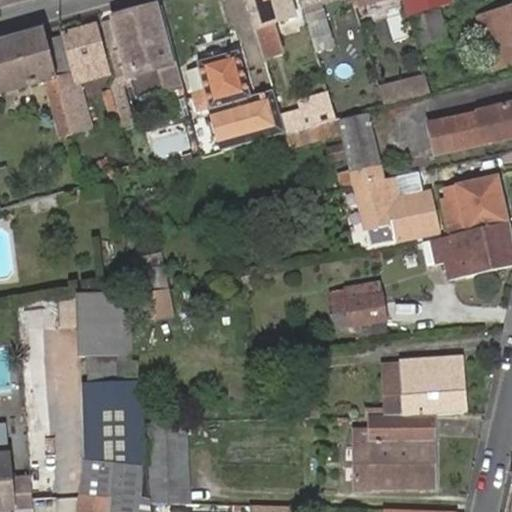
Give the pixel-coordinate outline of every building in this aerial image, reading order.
[(252,0),(246,2),(258,41),(264,40),(260,28),(295,16),(289,0),(252,0)] [(300,0),(304,14),(308,27),(312,40),(330,36),(321,4),(336,0),(300,0)] [(394,0),(350,0),(355,12),(394,0)] [(402,0),(408,21),(455,7),(452,0),(402,0)] [(511,9),(478,18),(492,71),(511,65),(511,9)] [(156,12),(103,26),(116,80),(112,88),(119,115),(127,113),(120,87),(129,84),(133,102),(182,90),(170,43),(165,44),(156,12)] [(260,28),(264,40),(308,27),(304,14),(295,16),(260,28)] [(415,22),(426,62),(437,58),(434,50),(448,46),(439,15),(415,22)] [(0,97),(1,97),(0,94),(45,82),(56,78),(48,41),(46,30),(0,42),(0,97)] [(96,30),(48,41),(56,78),(66,122),(83,117),(75,85),(107,77),(96,30)] [(204,54),(207,62),(220,58),(217,52),(204,54)] [(221,151),(285,134),(272,91),(250,97),(238,54),(220,58),(207,62),(197,64),(203,89),(194,92),(199,110),(210,108),(221,151)] [(56,78),(45,82),(58,140),(69,137),(66,122),(58,88),(56,78)] [(384,108),(429,95),(425,79),(379,92),(384,108)] [(306,99),(314,127),(336,120),(328,92),(306,99)] [(511,137),(511,103),(477,112),(477,115),(429,126),(435,154),(511,137)] [(355,189),(384,182),(369,118),(341,123),(340,119),(336,120),(314,127),(285,134),(290,150),(343,139),(355,189)] [(424,194),(419,174),(396,179),(401,200),(424,194)] [(508,225),(509,224),(496,178),(446,189),(455,227),(449,228),(451,237),(508,225)] [(396,179),(384,182),(355,189),(369,248),(440,233),(430,193),(424,194),(401,200),(396,179)] [(511,267),(511,265),(508,225),(451,237),(433,240),(437,266),(445,264),(448,281),(511,267)] [(428,269),(437,266),(433,240),(423,243),(428,269)] [(142,295),(172,290),(167,265),(133,271),(137,295),(142,295)] [(351,328),(388,324),(383,285),(347,289),(351,328)] [(333,334),(352,332),(351,328),(347,289),(330,291),(334,314),(330,315),(333,334)] [(177,318),(172,290),(142,295),(147,323),(177,318)] [(136,358),(131,297),(130,292),(78,294),(78,358),(90,358),(131,358),(136,358)] [(389,341),(390,341),(388,324),(351,328),(352,332),(353,345),(354,345),(389,341)] [(261,339),(263,355),(295,352),(291,335),(261,339)] [(46,357),(24,357),(24,440),(45,440),(46,357)] [(89,385),(133,381),(131,358),(90,358),(89,385)] [(434,415),(464,414),(459,361),(401,365),(402,416),(433,415),(434,415)] [(150,511),(144,440),(138,435),(133,381),(89,385),(89,440),(81,511),(150,511)] [(402,416),(366,418),(366,426),(353,428),(356,495),(370,496),(370,492),(436,491),(434,415),(433,415),(402,416)] [(0,457),(10,457),(7,428),(0,428),(0,457)] [(187,428),(149,430),(151,504),(187,504),(187,428)] [(0,511),(14,511),(9,458),(0,458),(0,511)]
